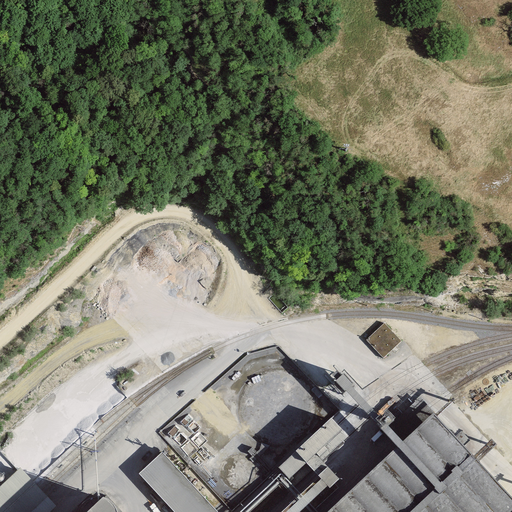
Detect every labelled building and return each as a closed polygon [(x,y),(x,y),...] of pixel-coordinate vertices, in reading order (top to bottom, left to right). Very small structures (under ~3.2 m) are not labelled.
[(384,356),(402,339),(384,321),(366,338),(384,356)] [(306,380),(296,373),(284,369),(271,370),(259,374),(249,381),(242,393),(239,406),(240,420),(246,432),(256,442),(269,447),(283,448),(296,444),(307,436),(314,426),(318,414),(318,402),(313,390),(306,380)] [(511,511),(511,500),(507,495),(445,428),(354,511),(511,511)] [(141,476),(173,511),(215,511),(163,455),(141,476)] [(243,458),(237,458),(232,460),(227,463),(224,468),(223,473),(223,478),(225,483),(229,487),(233,490),(238,491),(243,490),(248,488),(252,485),(254,480),(256,475),(255,470),(252,465),(248,461),(243,458)]
